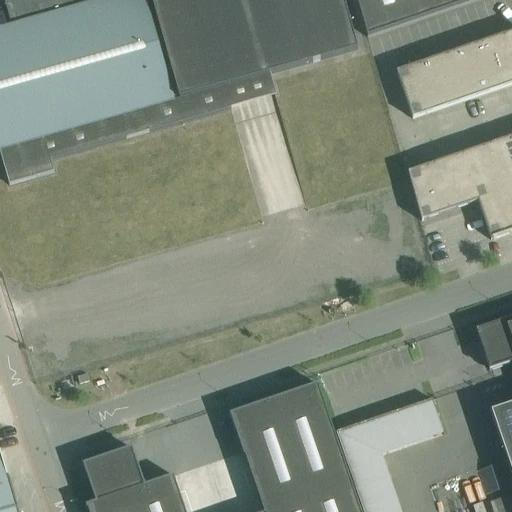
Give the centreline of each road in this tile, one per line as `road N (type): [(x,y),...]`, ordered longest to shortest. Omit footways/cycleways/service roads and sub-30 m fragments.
road 1 (unclassified): [(34,439),(511,276)]
road 2 (unknown): [(511,9),(379,52),(374,64),(389,117),(402,129),(511,94)]
